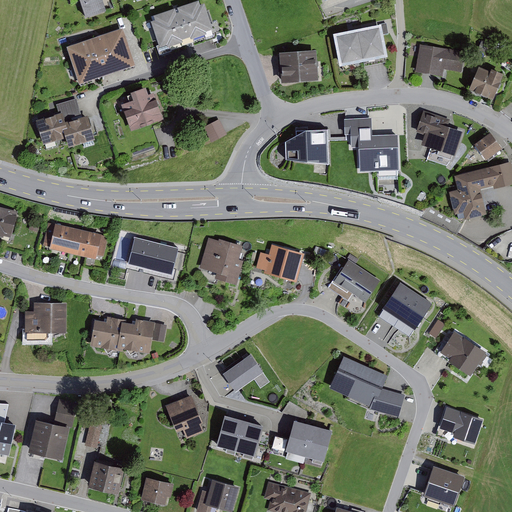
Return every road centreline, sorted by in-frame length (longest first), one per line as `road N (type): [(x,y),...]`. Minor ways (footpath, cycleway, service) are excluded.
road 1 (residential): [(208,349),(265,317),(302,309),(406,371),(424,403),(389,511)]
road 2 (secondary): [(242,198),(336,206),(400,222),(511,288)]
road 3 (residential): [(273,119),(369,98),(438,99),(511,133)]
road 4 (secondary): [(0,176),(114,200),(242,198)]
road 5 (residential): [(0,266),(183,308),(208,349)]
road 6 (residential): [(0,379),(114,382),(208,349)]
road 7 (residential): [(273,119),(231,0)]
